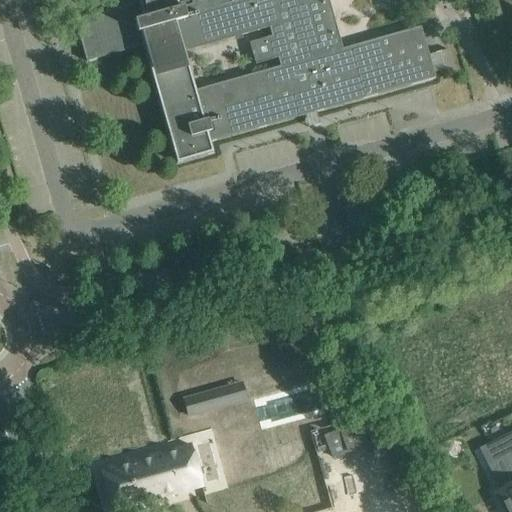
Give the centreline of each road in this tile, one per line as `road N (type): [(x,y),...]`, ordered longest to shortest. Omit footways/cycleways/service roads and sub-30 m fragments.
road 1 (unclassified): [(330,162),(77,227),(64,209),(3,0)]
road 2 (unclassified): [(26,341),(355,252)]
road 3 (unclassified): [(511,111),(330,162)]
road 4 (unclassified): [(355,252),(511,211)]
road 5 (tertiary): [(39,511),(0,386)]
